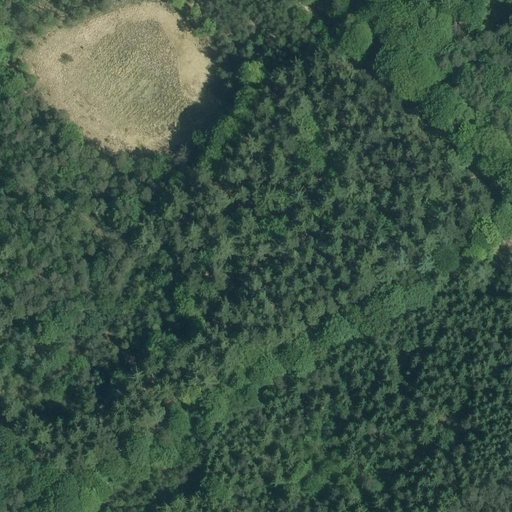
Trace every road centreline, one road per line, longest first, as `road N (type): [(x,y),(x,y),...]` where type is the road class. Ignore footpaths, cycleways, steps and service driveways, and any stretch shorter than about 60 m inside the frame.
road 1 (track): [(26,511),(511,208)]
road 2 (track): [(511,193),(295,0)]
